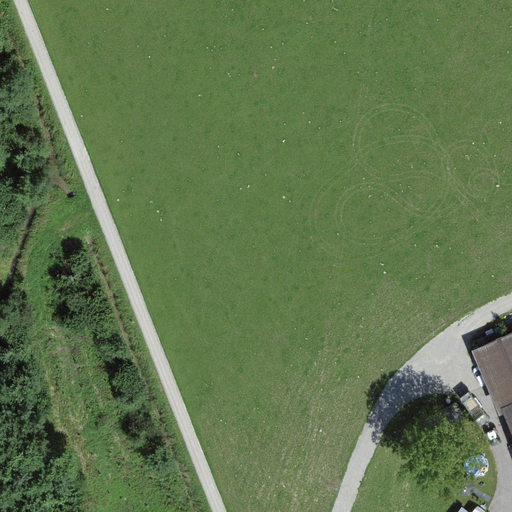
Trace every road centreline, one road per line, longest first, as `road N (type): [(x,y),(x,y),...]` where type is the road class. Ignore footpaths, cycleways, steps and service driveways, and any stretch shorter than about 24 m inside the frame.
road 1 (track): [(222,511),(24,0)]
road 2 (track): [(511,315),(482,326),(464,365),(511,463)]
